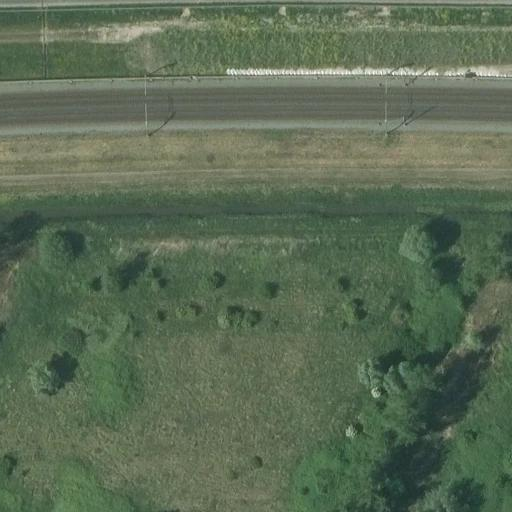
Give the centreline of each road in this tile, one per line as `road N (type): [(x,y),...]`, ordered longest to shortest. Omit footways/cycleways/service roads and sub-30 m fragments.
road 1 (track): [(0,41),(193,34),(511,39)]
road 2 (track): [(511,178),(0,186)]
